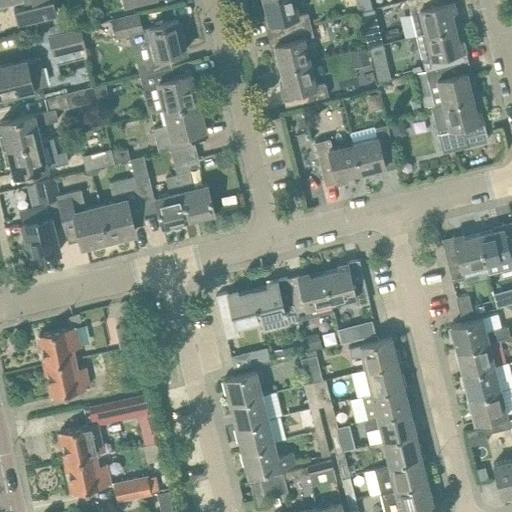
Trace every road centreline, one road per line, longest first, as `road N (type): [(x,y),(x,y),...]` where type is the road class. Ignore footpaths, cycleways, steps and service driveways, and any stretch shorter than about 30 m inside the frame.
road 1 (residential): [(466,511),(391,211)]
road 2 (residential): [(166,266),(226,511)]
road 3 (residential): [(271,240),(213,0)]
road 4 (residential): [(0,308),(166,266)]
road 5 (residential): [(391,211),(511,181)]
road 6 (residential): [(271,240),(391,211)]
